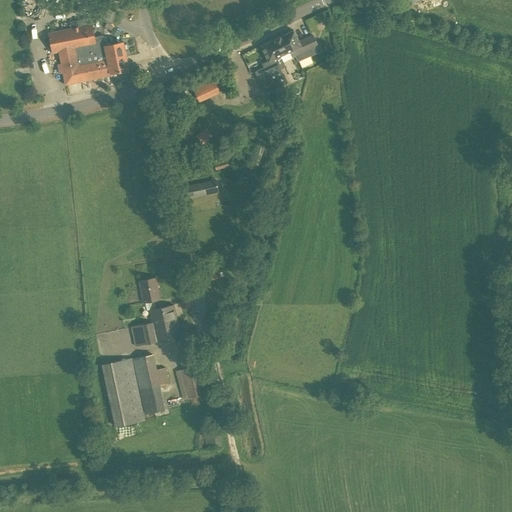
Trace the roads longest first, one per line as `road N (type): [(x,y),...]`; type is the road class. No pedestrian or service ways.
road 1 (unclassified): [(235,462),(163,77)]
road 2 (secondary): [(163,77),(323,1)]
road 3 (secondary): [(0,121),(108,99),(163,77)]
